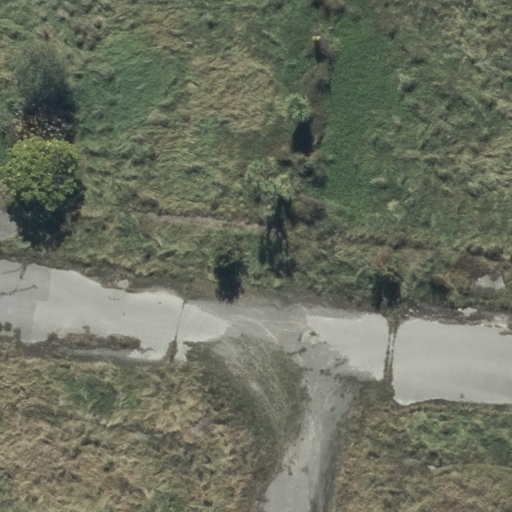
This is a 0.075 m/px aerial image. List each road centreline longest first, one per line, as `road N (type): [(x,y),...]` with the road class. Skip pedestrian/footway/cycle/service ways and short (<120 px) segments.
road 1 (track): [(0,287),(511,345)]
road 2 (track): [(316,326),(297,511)]
